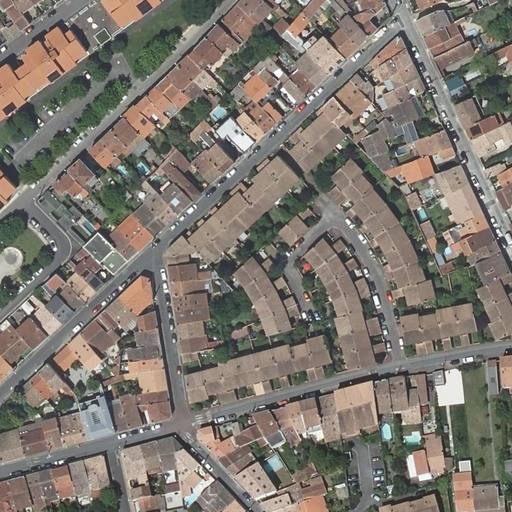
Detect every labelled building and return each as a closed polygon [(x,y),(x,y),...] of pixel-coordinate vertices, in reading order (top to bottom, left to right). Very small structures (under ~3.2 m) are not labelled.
[(0,0),(21,29),(30,23),(23,13),(13,0),(0,0)] [(13,0),(23,13),(36,4),(32,0),(13,0)] [(102,0),(101,1),(121,26),(133,17),(135,20),(161,1),(159,0),(102,0)] [(272,6),(265,0),(239,0),(238,2),(260,23),(267,30),(270,26),(261,18),(272,6)] [(265,0),(272,6),(275,10),(280,5),(274,0),(265,0)] [(310,0),(303,9),(302,10),(312,21),(318,15),(314,11),(323,0),(310,0)] [(331,0),(323,0),(314,11),(318,15),(330,1),(331,0)] [(341,5),(336,0),(331,0),(330,1),(337,9),(341,5)] [(363,11),(384,1),(383,0),(357,0),(358,2),(361,0),(362,0),(365,7),(361,8),(363,11)] [(418,0),(423,9),(442,0),(418,0)] [(375,13),(385,4),(384,1),(363,11),(354,15),(351,16),(368,35),(376,28),(367,17),(373,11),(375,13)] [(260,23),(238,2),(222,19),(242,39),(244,40),(246,37),(244,35),(255,24),(258,26),(260,23)] [(354,15),(346,5),(343,7),(347,12),(351,16),(354,15)] [(417,20),(425,36),(450,23),(444,10),(439,10),(417,20)] [(444,10),(450,23),(456,21),(451,10),(444,10)] [(308,21),(300,12),(290,24),(287,28),(328,73),(346,56),(329,39),(324,35),(310,47),(305,41),(306,40),(297,31),(308,21)] [(351,16),(347,12),(341,18),(346,23),(342,28),(358,45),(368,35),(351,16)] [(287,28),(290,24),(283,16),(277,23),(282,29),(281,31),(278,29),(272,35),(277,40),(282,34),(287,28)] [(434,57),(465,42),(457,25),(467,21),(465,16),(456,21),(450,23),(425,36),(434,57)] [(123,29),(135,20),(133,17),(121,26),(123,29)] [(346,23),(341,18),(336,22),(342,28),(346,23)] [(242,39),(222,19),(206,36),(223,52),(227,55),(242,39)] [(8,26),(14,35),(19,31),(13,22),(11,22),(7,24),(8,26)] [(71,31),(64,22),(58,27),(61,31),(65,36),(71,31)] [(246,37),(258,26),(255,24),(244,35),(246,37)] [(3,32),(8,39),(14,35),(8,26),(3,30),(3,32)] [(61,31),(58,27),(46,36),(49,39),(61,31)] [(97,35),(103,43),(112,36),(106,28),(97,35)] [(328,73),(287,28),(282,34),(305,54),(298,59),(296,57),(293,59),(300,66),(316,84),(328,73)] [(346,56),(358,45),(342,28),(329,39),(346,56)] [(87,52),(71,31),(65,36),(61,31),(49,39),(46,36),(27,50),(30,53),(24,58),(27,64),(21,68),(36,88),(49,79),(51,82),(76,64),(74,61),(87,52)] [(223,52),(206,36),(190,53),(189,53),(203,67),(209,61),(212,64),(223,52)] [(379,65),(405,47),(400,37),(396,36),(373,58),(379,65)] [(434,57),(439,67),(441,66),(442,67),(471,53),(476,50),(475,47),(479,45),(475,37),(465,42),(434,57)] [(280,45),(277,40),(267,53),(272,58),(276,54),(273,51),(280,45)] [(511,56),(511,43),(489,55),(491,59),(506,52),(506,54),(511,51),(511,53),(510,54),(511,56)] [(411,59),(405,47),(379,65),(383,70),(380,72),(385,78),(389,75),(411,59)] [(30,53),(27,50),(15,59),(21,68),(27,64),(24,58),(30,53)] [(74,61),(76,64),(89,54),(87,52),(74,61)] [(214,78),(203,67),(189,53),(178,64),(196,82),(203,89),(214,78)] [(272,58),(267,53),(253,68),(258,73),(270,86),(276,80),(269,72),(263,67),(272,58)] [(277,64),(272,58),(263,67),(269,72),(277,64)] [(379,65),(373,58),(360,70),(365,75),(375,67),(379,65)] [(21,68),(15,59),(8,64),(11,68),(14,73),(21,68)] [(396,87),(418,76),(411,59),(389,75),(396,87)] [(0,76),(11,68),(8,64),(0,70),(0,76)] [(196,82),(178,64),(167,75),(183,91),(190,98),(203,89),(196,82)] [(305,95),(289,77),(277,64),(269,72),(278,81),(275,85),(294,105),(299,101),(305,95)] [(305,95),(316,84),(300,66),(289,77),(305,95)] [(365,75),(369,79),(375,85),(385,78),(380,72),(375,67),(365,75)] [(36,88),(21,68),(14,73),(11,68),(0,76),(0,118),(1,119),(27,100),(24,97),(36,88)] [(270,86),(258,73),(253,68),(247,74),(238,83),(246,91),(255,100),(270,86)] [(356,73),(350,79),(364,94),(373,87),(375,85),(369,79),(365,82),(356,73)] [(183,91),(167,75),(157,85),(173,102),(175,100),(173,96),(179,90),(182,93),(183,91)] [(384,94),(396,87),(389,75),(385,78),(375,85),(373,87),(375,90),(371,94),(373,96),(375,95),(377,97),(384,94)] [(415,95),(425,90),(418,76),(396,87),(384,94),(390,107),(409,98),(415,95)] [(49,79),(36,88),(39,91),(51,82),(49,79)] [(350,79),(333,96),(351,116),(352,118),(360,111),(354,104),(357,102),(364,111),(372,104),(370,101),(364,94),(350,79)] [(447,85),(450,91),(461,85),(459,79),(447,85)] [(235,101),(246,91),(238,83),(228,93),(235,101)] [(450,91),(453,98),(467,91),(464,84),(461,85),(450,91)] [(173,102),(157,85),(147,94),(162,110),(170,118),(180,109),(173,102)] [(39,91),(36,88),(24,97),(27,100),(39,91)] [(207,94),(203,89),(199,93),(214,108),(217,104),(207,94)] [(175,100),(182,93),(179,90),(173,96),(175,100)] [(219,102),(222,99),(217,94),(215,95),(210,92),(207,94),(217,104),(219,102)] [(162,110),(147,94),(137,104),(153,121),(159,117),(166,123),(170,118),(162,110)] [(456,105),(467,127),(483,119),(479,112),(484,109),(477,94),(456,105)] [(418,118),(424,115),(415,95),(409,98),(418,118)] [(333,96),(321,107),(339,126),(351,116),(333,96)] [(380,112),(385,118),(395,129),(411,122),(418,118),(409,98),(390,107),(380,112)] [(276,122),(282,116),(267,100),(263,104),(259,99),(256,102),(258,104),(276,122)] [(219,102),(217,104),(214,108),(204,118),(212,127),(217,132),(222,127),(214,118),(224,108),(219,102)] [(155,124),(153,121),(137,104),(125,116),(143,135),(155,124)] [(276,122),(258,104),(251,110),(248,106),(244,110),(247,113),(265,132),(276,122)] [(321,107),(315,112),(319,116),(321,119),(319,121),(316,118),(312,123),(330,143),(344,131),(339,126),(321,107)] [(479,112),(483,119),(488,116),(484,109),(479,112)] [(247,113),(244,110),(240,114),(242,116),(236,120),(238,123),(255,141),(265,132),(247,113)] [(483,119),(467,127),(472,139),(507,122),(502,110),(488,116),(483,119)] [(143,135),(125,116),(112,129),(132,149),(145,136),(143,135)] [(212,127),(204,118),(189,135),(194,141),(205,131),(207,133),(212,127)] [(373,150),(377,160),(385,156),(389,154),(383,142),(393,137),(395,137),(396,138),(406,134),(409,140),(418,136),(411,122),(395,129),(385,118),(378,125),(378,130),(379,133),(365,139),(370,150),(370,151),(373,150)] [(373,119),(363,129),(368,134),(378,125),(373,119)] [(511,119),(507,122),(472,139),(479,155),(485,155),(511,142),(511,119)] [(255,141),(238,123),(231,130),(248,148),(255,141)] [(305,129),(301,125),(295,131),(317,155),(330,143),(312,123),(306,128),(309,130),(307,132),(305,129)] [(132,149),(112,129),(101,139),(115,154),(120,150),(125,156),(132,149)] [(363,129),(352,140),(356,144),(368,134),(363,129)] [(439,151),(451,146),(443,129),(414,143),(413,143),(421,160),(426,158),(439,151)] [(205,131),(194,141),(198,144),(207,133),(205,131)] [(317,155),(295,131),(289,136),(297,144),(299,147),(297,149),(295,146),(290,151),(305,167),(317,155)] [(333,146),(346,133),(344,131),(330,143),(333,146)] [(121,160),(115,154),(101,139),(90,150),(104,165),(109,160),(114,166),(121,160)] [(177,147),(174,143),(161,154),(166,159),(177,147)] [(223,172),(234,161),(218,143),(209,151),(211,153),(208,155),(223,172)] [(330,143),(317,155),(320,158),(333,146),(330,143)] [(442,158),(454,152),(451,146),(439,151),(442,158)] [(186,157),(177,147),(166,159),(160,165),(175,181),(193,200),(200,193),(180,172),(175,167),(186,157)] [(208,155),(204,151),(191,162),(211,183),(223,172),(208,155)] [(271,161),(268,157),(262,161),(284,186),(298,173),(280,153),(274,158),(276,161),(274,163),(271,161)] [(320,158),(317,155),(305,167),(307,169),(320,158)] [(377,160),(372,162),(386,176),(395,172),(391,164),(389,165),(385,156),(377,160)] [(191,162),(186,157),(175,167),(180,172),(191,162)] [(351,157),(348,159),(360,173),(363,170),(351,157)] [(395,172),(386,176),(389,180),(397,177),(396,176),(401,174),(410,187),(434,176),(426,158),(421,160),(395,172)] [(96,175),(80,159),(69,170),(88,189),(90,187),(87,183),(95,176),(96,175)] [(348,159),(334,172),(341,180),(338,182),(328,192),(333,198),(360,173),(348,159)] [(284,186),(262,161),(257,167),(261,171),(263,173),(261,175),(259,173),(253,178),(257,182),(272,198),(284,186)] [(486,168),(490,177),(499,173),(505,170),(502,164),(498,166),(497,163),(486,168)] [(446,193),(468,183),(459,164),(437,175),(446,193)] [(505,187),(511,183),(511,166),(505,170),(499,173),(505,187)] [(0,174),(2,173),(0,170),(0,208),(8,201),(6,199),(17,189),(6,177),(4,178),(0,174)] [(90,192),(88,189),(69,170),(55,184),(58,187),(67,197),(71,192),(76,196),(81,192),(86,196),(90,192)] [(363,170),(360,173),(373,186),(376,184),(363,170)] [(341,180),(334,172),(331,175),(338,182),(341,180)] [(298,173),(284,186),(287,189),(300,176),(298,173)] [(373,186),(360,173),(333,198),(339,203),(349,194),(351,192),(358,200),(368,190),(371,188),(373,186)] [(87,183),(90,187),(98,180),(95,176),(87,183)] [(146,179),(143,183),(149,190),(150,189),(152,192),(143,199),(145,202),(167,225),(179,214),(161,194),(146,179)] [(249,188),(242,180),(236,186),(259,210),(272,198),(257,182),(251,186),(253,188),(251,190),(249,188)] [(179,214),(193,200),(175,181),(161,194),(179,214)] [(465,221),(482,213),(468,183),(446,193),(452,207),(457,205),(465,221)] [(511,183),(505,187),(496,191),(505,209),(511,205),(511,183)] [(128,190),(123,185),(117,191),(126,200),(133,195),(132,194),(128,190)] [(259,210),(236,186),(231,191),(235,195),(237,198),(235,200),(232,197),(228,201),(246,221),(259,210)] [(287,189),(284,186),(272,198),(274,200),(287,189)] [(67,197),(58,187),(53,193),(49,189),(43,195),(47,199),(42,204),(39,203),(40,203),(51,214),(55,211),(62,218),(58,221),(68,232),(75,224),(77,226),(82,222),(80,220),(85,215),(75,206),(70,211),(62,204),(68,198),(67,197)] [(410,187),(400,191),(405,196),(411,209),(418,206),(410,187)] [(385,205),(371,188),(368,190),(382,207),(385,205)] [(382,207),(368,190),(358,200),(356,202),(345,211),(351,218),(358,212),(362,208),(364,210),(362,212),(368,218),(382,207)] [(351,192),(349,194),(356,202),(358,200),(351,192)] [(272,198),(259,210),(261,212),(274,200),(272,198)] [(214,214),(233,234),(246,221),(228,201),(222,206),(225,209),(223,211),(220,209),(216,204),(211,210),(214,214)] [(145,202),(133,214),(154,236),(167,225),(145,202)] [(299,222),(302,220),(312,211),(307,204),(281,228),(280,229),(292,243),(306,230),(299,222)] [(125,205),(121,209),(126,214),(130,210),(125,205)] [(398,223),(385,205),(382,207),(395,225),(398,223)] [(418,206),(411,209),(420,229),(429,224),(420,205),(418,206)] [(395,225),(382,207),(368,218),(365,221),(358,227),(363,233),(370,228),(375,224),(376,226),(374,228),(379,235),(395,225)] [(362,208),(358,212),(365,221),(368,218),(362,212),(364,210),(362,208)] [(261,212),(259,210),(246,221),(248,224),(261,212)] [(451,244),(488,226),(482,213),(465,221),(466,224),(462,226),(461,223),(446,230),(451,239),(448,241),(449,244),(451,244)] [(201,219),(223,243),(233,234),(214,214),(209,219),(211,221),(209,223),(207,221),(203,217),(201,219)] [(132,215),(118,228),(139,251),(153,238),(132,215)] [(219,246),(223,243),(201,219),(197,222),(201,227),(219,246)] [(308,227),(302,220),(299,222),(306,230),(308,227)] [(246,221),(233,234),(235,236),(248,224),(246,221)] [(398,223),(395,225),(405,243),(409,241),(398,223)] [(375,224),(370,228),(376,237),(379,235),(374,228),(376,226),(375,224)] [(429,224),(420,229),(425,239),(432,236),(434,235),(429,224)] [(405,243),(395,225),(379,235),(376,237),(369,241),(373,248),(380,244),(386,240),(387,242),(385,244),(388,251),(405,243)] [(471,251),(495,240),(488,226),(451,244),(453,249),(462,246),(466,253),(471,251)] [(206,259),(219,246),(201,227),(196,231),(198,234),(196,236),(194,234),(190,229),(184,235),(196,248),(206,259)] [(102,228),(100,231),(128,261),(139,251),(118,228),(109,236),(102,228)] [(128,261),(100,231),(83,247),(102,264),(113,275),(128,261)] [(233,234),(223,243),(225,245),(235,236),(233,234)] [(166,257),(167,267),(184,264),(183,254),(186,253),(191,252),(196,248),(184,235),(169,249),(166,257)] [(432,236),(425,239),(428,246),(435,243),(432,236)] [(307,251),(319,266),(335,254),(346,246),(340,237),(330,246),(328,248),(326,245),(328,244),(323,237),(307,251)] [(385,253),(388,251),(385,244),(387,242),(386,240),(380,244),(385,253)] [(500,252),(495,240),(471,251),(476,262),(500,252)] [(409,241),(405,243),(415,262),(418,260),(409,241)] [(415,262),(405,243),(388,251),(392,258),(394,257),(395,260),(390,262),(381,266),(384,273),(415,262)] [(221,249),(219,246),(206,259),(206,260),(208,262),(221,249)] [(102,264),(83,247),(75,255),(77,257),(79,255),(82,258),(79,260),(81,262),(77,266),(70,259),(68,261),(78,272),(82,276),(96,291),(104,284),(94,273),(102,264)] [(316,269),(319,266),(307,251),(305,254),(316,269)] [(392,258),(388,251),(385,253),(390,262),(395,260),(394,257),(392,258)] [(510,272),(500,252),(476,262),(485,283),(510,272)] [(243,264),(240,271),(249,282),(265,270),(275,263),(268,256),(259,263),(256,265),(254,262),(257,260),(251,254),(242,263),(243,264)] [(335,254),(319,266),(328,282),(347,271),(358,265),(353,256),(342,263),(338,265),(337,262),(340,260),(335,254)] [(418,260),(415,262),(423,281),(426,279),(418,260)] [(167,267),(170,283),(209,276),(212,275),(211,269),(197,271),(196,262),(188,264),(184,264),(167,267)] [(423,281),(415,262),(384,273),(387,281),(396,278),(401,277),(402,279),(400,280),(402,287),(423,281)] [(445,263),(438,266),(442,273),(448,271),(445,263)] [(328,282),(319,266),(316,269),(325,283),(328,282)] [(265,270),(249,282),(258,297),(275,289),(287,283),(281,274),(271,280),(268,281),(266,278),(269,276),(265,270)] [(240,271),(238,274),(246,284),(249,282),(240,271)] [(347,271),(328,282),(337,297),(367,284),(363,276),(351,281),(348,282),(346,279),(350,278),(347,271)] [(76,281),(82,276),(78,272),(73,277),(76,281)] [(511,281),(511,277),(510,272),(485,283),(478,286),(485,302),(501,294),(498,288),(501,287),(511,281)] [(142,275),(119,297),(132,312),(146,299),(149,303),(152,300),(149,278),(142,275)] [(85,301),(96,291),(82,276),(76,281),(73,277),(70,280),(68,278),(64,280),(68,284),(85,301)] [(170,283),(172,296),(205,290),(204,282),(210,281),(209,276),(170,283)] [(64,280),(62,278),(60,280),(66,287),(68,284),(64,280)] [(223,287),(231,286),(221,278),(219,279),(223,287)] [(429,278),(426,279),(432,299),(435,298),(429,278)] [(426,279),(423,281),(402,287),(399,288),(390,291),(393,298),(407,294),(410,293),(413,304),(432,299),(426,279)] [(58,295),(45,282),(42,285),(54,297),(45,306),(63,323),(75,311),(73,309),(58,295)] [(258,297),(249,282),(246,284),(255,299),(258,297)] [(337,297),(328,282),(325,283),(333,299),(337,297)] [(80,307),(85,301),(68,284),(66,287),(58,295),(73,309),(77,304),(80,307)] [(367,284),(337,297),(342,314),(357,310),(360,309),(361,309),(359,302),(356,303),(355,300),(358,299),(370,294),(367,284)] [(172,296),(174,309),(207,303),(206,295),(212,294),(211,289),(205,290),(172,296)] [(258,297),(266,314),(295,303),(292,294),(280,299),(277,300),(276,297),(278,295),(275,289),(258,297)] [(509,303),(511,302),(511,292),(506,296),(502,298),(487,305),(494,321),(510,314),(506,305),(509,303)] [(49,336),(63,323),(45,306),(33,294),(29,297),(40,307),(34,314),(31,311),(34,308),(26,300),(21,305),(31,316),(49,336)] [(501,294),(485,302),(487,305),(502,298),(501,294)] [(119,297),(106,309),(117,321),(125,329),(137,317),(135,316),(132,312),(119,297)] [(255,299),(262,316),(266,314),(258,297),(255,299)] [(342,314),(337,297),(333,299),(339,314),(342,314)] [(146,299),(132,312),(135,316),(140,311),(149,303),(146,299)] [(202,317),(209,315),(208,303),(207,303),(174,309),(176,324),(197,318),(202,317)] [(266,314),(272,331),(291,326),(289,318),(286,319),(285,317),(288,315),(299,311),(295,303),(266,314)] [(459,333),(462,346),(470,345),(468,331),(467,328),(477,326),(473,306),(455,310),(458,329),(459,333)] [(96,319),(114,339),(115,341),(119,338),(117,336),(118,335),(110,327),(117,321),(106,309),(96,319)] [(357,310),(342,314),(339,314),(344,332),(379,323),(377,314),(363,318),(359,319),(357,310)] [(442,336),(444,350),(452,348),(450,334),(449,331),(458,329),(455,310),(437,313),(441,332),(442,336)] [(135,316),(137,317),(140,331),(157,328),(154,312),(144,316),(140,311),(135,316)] [(511,312),(510,314),(494,321),(502,338),(511,334),(511,333),(511,312)] [(419,317),(425,353),(434,351),(431,337),(431,334),(441,332),(437,313),(419,317)] [(268,332),(272,331),(266,314),(262,316),(268,332)] [(344,332),(339,314),(335,316),(340,334),(344,332)] [(17,330),(29,345),(34,350),(49,336),(31,316),(17,330)] [(415,340),(418,355),(425,353),(419,317),(401,320),(404,339),(415,337),(415,340)] [(0,352),(10,364),(29,345),(17,330),(6,318),(0,324),(0,329),(3,332),(0,334),(0,352)] [(176,324),(179,339),(204,332),(204,329),(199,329),(197,318),(176,324)] [(80,334),(99,354),(104,360),(108,356),(103,350),(114,339),(96,319),(80,334)] [(502,338),(494,321),(490,323),(498,340),(502,338)] [(379,323),(344,332),(349,350),(366,345),(363,335),(367,335),(381,331),(379,323)] [(136,331),(138,345),(159,343),(157,328),(140,331),(136,331)] [(196,349),(209,345),(208,340),(207,341),(205,332),(204,332),(179,339),(181,354),(196,349)] [(349,350),(344,332),(340,334),(345,351),(349,350)] [(80,334),(69,345),(82,359),(87,364),(99,354),(80,334)] [(326,337),(307,342),(317,378),(325,375),(321,362),(320,359),(331,356),(326,337)] [(366,345),(349,350),(353,368),(371,363),(368,353),(372,352),(386,348),(384,341),(370,344),(366,345)] [(307,342),(290,347),(295,366),(305,363),(306,367),(309,380),(317,378),(307,342)] [(138,345),(122,347),(122,351),(130,351),(134,350),(136,360),(136,362),(161,357),(159,343),(138,345)] [(69,345),(49,363),(63,377),(82,359),(69,345)] [(290,347),(273,351),(278,370),(279,374),(282,387),(290,385),(286,372),(285,369),(295,366),(290,347)] [(272,348),(254,353),(255,356),(273,351),(272,348)] [(198,358),(196,349),(181,354),(182,362),(198,358)] [(353,368),(349,350),(345,351),(349,369),(353,368)] [(255,356),(264,392),(272,390),(269,376),(268,373),(278,370),(273,351),(255,356)] [(14,369),(10,364),(0,352),(0,373),(4,378),(14,369)] [(263,393),(265,393),(264,392),(255,356),(246,358),(247,365),(253,366),(263,393)] [(132,367),(133,372),(142,371),(163,367),(161,357),(136,362),(137,367),(132,367)] [(237,361),(237,357),(219,362),(219,366),(237,361)] [(256,395),(263,393),(253,366),(247,365),(246,358),(237,361),(242,380),(251,378),(252,381),(256,395)] [(511,358),(500,359),(502,373),(503,388),(511,387),(511,358)] [(496,360),(486,361),(488,394),(498,393),(497,373),(496,360)] [(242,380),(237,361),(219,366),(229,402),(237,400),(233,386),(232,383),(242,380)] [(113,369),(118,375),(122,373),(122,363),(121,362),(113,369)] [(49,363),(40,371),(57,390),(62,385),(69,392),(70,391),(76,398),(79,398),(78,394),(74,390),(63,377),(49,363)] [(217,391),(221,404),(229,402),(219,366),(202,370),(202,374),(207,389),(216,387),(217,391)] [(163,367),(142,371),(144,392),(166,389),(163,367)] [(202,370),(184,375),(185,379),(202,374),(202,370)] [(444,390),(442,370),(432,372),(435,391),(444,390)] [(40,371),(31,380),(47,397),(49,396),(50,397),(55,393),(57,395),(59,392),(57,390),(40,371)] [(423,374),(423,373),(415,375),(417,390),(417,391),(419,404),(426,403),(425,390),(423,374)] [(202,374),(185,379),(188,399),(200,396),(201,399),(209,397),(208,393),(207,389),(202,374)] [(116,376),(102,380),(104,385),(117,380),(116,376)] [(406,395),(405,391),(404,377),(388,380),(392,413),(395,412),(406,410),(407,416),(409,416),(416,415),(416,414),(415,401),(410,401),(409,394),(406,395)] [(31,380),(19,391),(33,406),(36,404),(37,406),(44,400),(46,403),(50,400),(47,397),(31,380)] [(388,380),(373,384),(377,415),(392,413),(388,380)] [(334,394),(340,434),(360,429),(369,427),(378,425),(377,415),(373,384),(334,394)] [(166,389),(144,392),(136,393),(138,404),(142,403),(168,400),(166,389)] [(417,391),(417,390),(405,391),(406,395),(409,394),(410,401),(415,401),(416,414),(416,415),(420,414),(419,404),(417,391)] [(122,398),(123,403),(129,428),(143,425),(139,409),(138,404),(136,393),(132,394),(122,397),(122,398)] [(334,394),(315,399),(320,423),(323,436),(324,440),(340,437),(340,434),(334,394)] [(83,413),(89,439),(116,432),(109,406),(108,401),(107,396),(80,402),(82,410),(83,413)] [(108,401),(109,406),(123,403),(122,398),(108,401)] [(320,423),(315,399),(299,404),(306,431),(307,433),(314,431),(316,436),(318,437),(323,436),(320,423)] [(170,415),(168,400),(142,403),(138,404),(139,409),(148,407),(152,422),(168,418),(170,415)] [(109,406),(116,432),(129,428),(123,403),(109,406)] [(299,404),(285,407),(299,435),(306,431),(299,404)] [(285,407),(269,412),(281,434),(284,440),(287,445),(288,446),(301,440),(300,438),(299,435),(285,407)] [(269,412),(251,417),(257,426),(263,434),(267,441),(267,442),(281,434),(269,412)] [(62,415),(57,416),(64,445),(89,439),(83,413),(63,418),(62,415)] [(43,420),(50,449),(64,445),(57,416),(43,420)] [(19,430),(26,455),(50,449),(43,420),(42,417),(36,418),(38,425),(19,430)] [(239,422),(231,424),(235,438),(237,448),(243,445),(257,437),(263,434),(257,426),(241,435),(239,422)] [(217,426),(198,431),(196,438),(208,450),(221,443),(217,426)] [(0,455),(2,462),(26,455),(19,430),(19,429),(0,434),(0,455)] [(360,429),(340,434),(340,437),(341,440),(361,435),(360,429)] [(267,441),(263,434),(257,437),(261,444),(267,441)] [(281,434),(267,442),(271,447),(284,440),(281,434)] [(172,438),(155,442),(162,472),(165,472),(177,469),(174,453),(184,449),(172,438)] [(221,443),(208,450),(217,459),(237,448),(235,438),(225,444),(224,441),(221,443)] [(443,458),(440,438),(423,441),(424,450),(426,461),(428,473),(435,472),(434,469),(444,467),(443,458)] [(155,442),(140,447),(146,476),(162,472),(155,442)] [(237,448),(217,459),(226,469),(248,453),(250,451),(243,445),(237,448)] [(121,452),(127,479),(142,476),(144,488),(129,491),(132,501),(137,500),(150,497),(146,476),(140,447),(121,452)] [(198,463),(184,449),(174,453),(177,469),(180,483),(181,491),(182,496),(187,496),(185,483),(190,487),(198,479),(190,471),(198,463)] [(426,461),(424,450),(414,452),(416,463),(426,461)] [(248,453),(226,469),(235,478),(254,465),(248,453)] [(102,457),(82,462),(86,477),(105,473),(102,457)] [(450,458),(443,458),(444,467),(444,469),(451,468),(450,458)] [(511,459),(502,460),(504,481),(511,480),(511,459)] [(254,465),(235,478),(255,501),(276,492),(283,490),(262,461),(254,465)] [(418,474),(428,473),(426,461),(416,463),(418,474)] [(82,462),(67,466),(74,494),(75,496),(90,492),(86,477),(82,462)] [(301,470),(302,473),(305,478),(316,473),(312,463),(308,464),(309,467),(301,470)] [(67,466),(52,470),(58,497),(59,498),(74,494),(67,466)] [(52,470),(37,474),(47,510),(51,509),(48,498),(55,496),(55,498),(58,497),(52,470)] [(470,485),(469,472),(459,473),(460,481),(452,482),(455,511),(466,511),(467,511),(472,511),(471,489),(470,485)] [(86,477),(90,492),(91,496),(93,503),(97,502),(101,501),(98,490),(108,488),(105,473),(86,477)] [(302,473),(291,477),(295,485),(299,483),(306,480),(305,478),(302,473)] [(460,481),(459,473),(451,474),(452,482),(460,481)] [(37,474),(25,477),(33,511),(38,511),(47,510),(37,474)] [(33,511),(25,477),(9,481),(16,511),(20,511),(19,506),(26,504),(28,509),(26,511),(25,511),(33,511)] [(324,485),(321,477),(309,481),(312,488),(324,485)] [(16,511),(9,481),(0,483),(0,511),(16,511)] [(224,489),(216,481),(197,500),(205,508),(207,506),(224,489)] [(180,483),(165,487),(166,494),(177,492),(181,491),(180,483)] [(283,490),(276,492),(278,499),(302,491),(299,483),(295,485),(283,490)] [(278,499),(261,505),(267,511),(274,511),(316,499),(316,498),(327,494),(324,485),(312,488),(302,491),(278,499)] [(348,495),(347,487),(334,492),(337,499),(348,495)] [(493,487),(471,489),(472,511),(502,511),(502,498),(496,498),(495,487),(493,487)] [(222,511),(235,500),(224,489),(207,506),(212,511),(222,511)] [(150,497),(137,500),(139,511),(158,511),(159,511),(157,500),(160,499),(160,495),(150,497)] [(439,511),(435,495),(426,497),(427,500),(405,506),(404,503),(398,505),(398,508),(391,510),(390,507),(379,510),(379,511),(439,511)] [(320,511),(316,498),(316,499),(274,511),(320,511)] [(244,511),(245,511),(235,500),(222,511),(244,511)]
